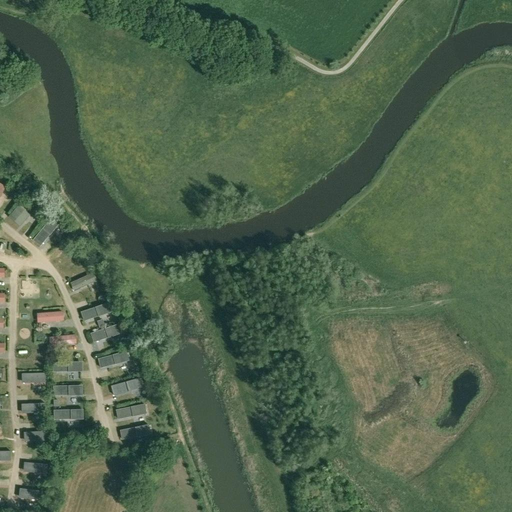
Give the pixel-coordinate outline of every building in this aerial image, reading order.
[(7,216),(19,227),(29,215),(17,205),(7,216)] [(32,239),(40,246),(58,224),(50,218),(32,239)] [(66,264),(74,250),(67,246),(59,260),(66,264)] [(73,291),(96,281),(92,273),(70,283),(73,291)] [(84,321),(111,312),(108,303),(81,312),(84,321)] [(36,323),(63,321),(63,312),(36,314),(36,323)] [(93,343),(121,333),(117,323),(90,333),(93,343)] [(49,346),(76,344),(75,335),(48,337),(49,346)] [(98,359),(100,368),(128,361),(125,351),(98,359)] [(52,361),(52,372),(81,372),(81,361),(52,361)] [(21,374),(21,383),(45,382),(45,373),(21,374)] [(132,381),(116,385),(118,391),(133,387),(132,381)] [(53,385),(52,396),(82,396),(82,386),(53,385)] [(21,403),(21,413),(45,413),(45,403),(21,403)] [(115,409),(117,419),(146,414),(144,404),(115,409)] [(53,410),(53,420),(83,419),(82,410),(53,410)] [(119,431),(121,440),(150,434),(148,425),(119,431)] [(23,432),(23,441),(47,441),(47,432),(23,432)] [(0,451),(0,460),(10,460),(10,451),(0,451)] [(24,472),(46,474),(47,465),(24,463),(24,472)] [(18,498),(42,501),(43,492),(19,488),(18,498)]
